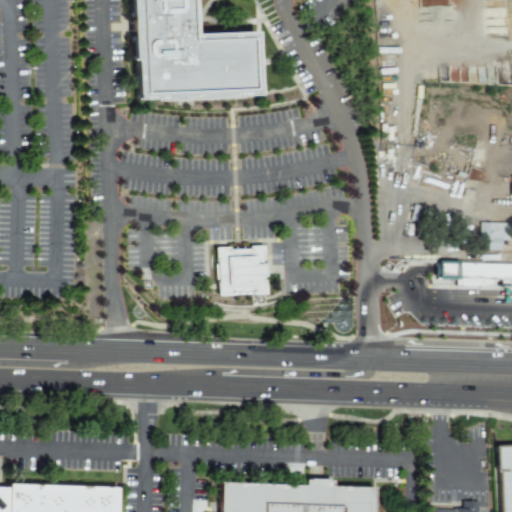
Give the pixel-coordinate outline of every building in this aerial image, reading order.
[(132,0),(192,0),(194,28),(259,25),(262,85),(136,91),(132,0)] [(478,220),(511,220),(511,241),(501,240),(500,253),(479,251),(478,220)] [(280,295),(215,298),(213,249),(278,246),(280,295)] [(511,292),(501,292),(501,276),(511,276),(511,292)] [(511,511),(498,511),(498,446),(511,446),(511,511)] [(0,511),(0,484),(115,488),(114,511),(0,511)] [(310,487),(327,488),(327,485),(330,485),(330,484),(336,484),(336,490),(378,491),(377,511),(224,511),(225,487),(310,489),(310,487)] [(427,511),(474,511),(474,502),(458,502),(458,509),(428,510),(427,511)]
